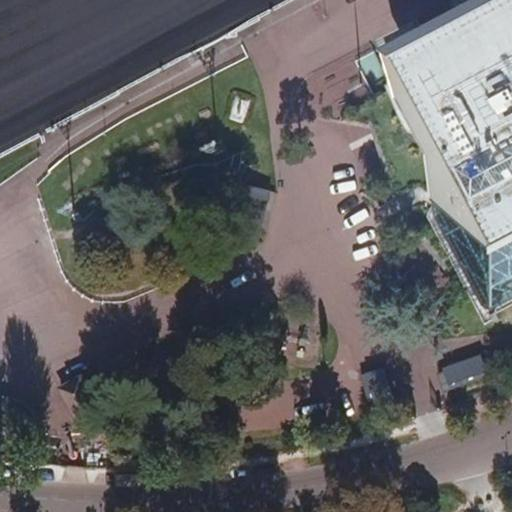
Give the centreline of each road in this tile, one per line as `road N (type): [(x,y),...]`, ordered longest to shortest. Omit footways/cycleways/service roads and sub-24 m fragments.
road 1 (residential): [(0,494),(220,500),(511,438)]
road 2 (unknown): [(0,103),(204,0)]
